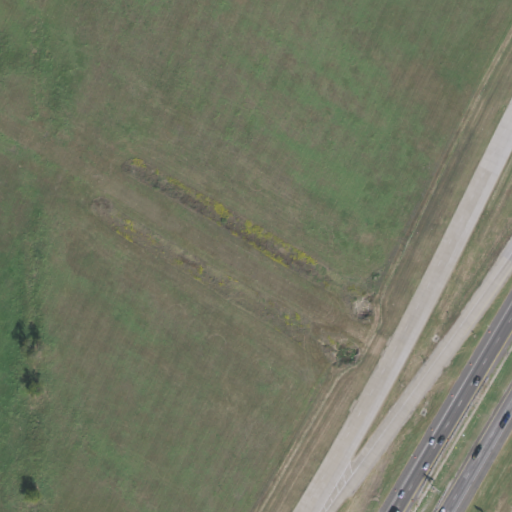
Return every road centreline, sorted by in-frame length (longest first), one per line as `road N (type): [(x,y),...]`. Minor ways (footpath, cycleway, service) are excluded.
road 1 (secondary): [(511,130),(355,441),(310,511)]
road 2 (motorway): [(511,257),(331,511)]
road 3 (motorway): [(511,314),(394,511)]
road 4 (motorway): [(446,511),(511,402)]
